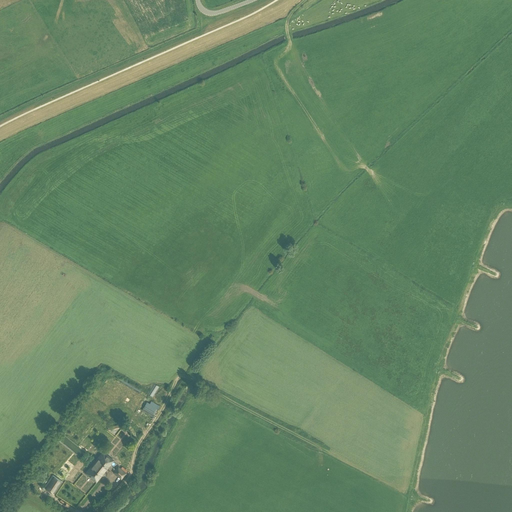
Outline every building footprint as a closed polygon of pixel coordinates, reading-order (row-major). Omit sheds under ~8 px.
[(143,408),(152,414),(158,405),(151,401),(150,403),(147,402),(143,408)] [(59,439),(83,459),(87,454),(63,434),(59,439)] [(86,473),(96,480),(112,460),(103,452),(86,473)] [(113,472),(116,475),(121,479),(126,473),(118,466),(113,472)] [(44,487),(54,494),(62,481),(52,475),(44,487)]
